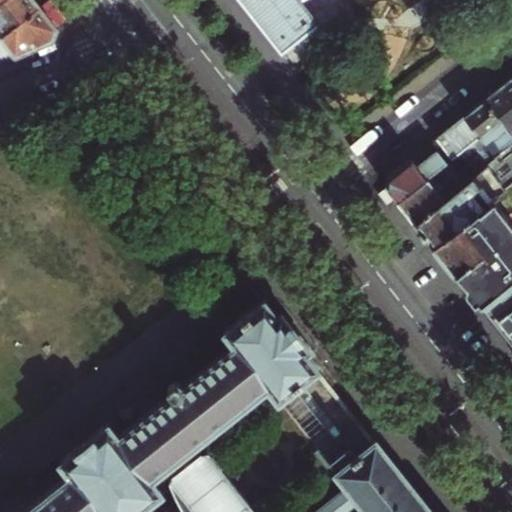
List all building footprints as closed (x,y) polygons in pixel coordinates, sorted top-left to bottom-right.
[(0,41),(4,38),(43,7),(37,0),(9,0),(0,7),(0,41)] [(242,0),(284,52),(321,23),(302,0),(242,0)] [(53,20),(43,7),(4,38),(18,56),(55,40),(59,28),(53,20)] [(487,98),(511,129),(511,78),(503,85),(487,98)] [(484,135),(479,139),(484,144),(496,135),(508,151),(511,148),(511,129),(487,98),(478,105),(467,113),(484,135)] [(455,157),(471,145),(479,139),(484,135),(467,113),(452,126),(439,136),(455,157)] [(389,175),(390,184),(395,190),(402,199),(445,165),(451,160),(455,157),(439,136),(389,175)] [(488,167),(497,160),(484,144),(479,139),(471,145),(480,156),(488,167)] [(488,167),(418,220),(424,226),(436,241),(438,244),(498,198),(511,187),(511,148),(508,151),(497,160),(488,167)] [(445,165),(402,199),(409,209),(418,220),(488,167),(480,156),(460,172),(454,176),(445,165)] [(454,176),(460,172),(451,160),(445,165),(454,176)] [(511,215),(498,198),(438,244),(447,255),(460,272),(511,231),(511,215)] [(511,231),(460,272),(468,283),(476,293),(511,263),(511,231)] [(511,263),(476,293),(484,303),(511,280),(511,263)] [(511,280),(484,303),(511,338),(511,280)] [(132,511),(138,508),(157,493),(146,480),(262,388),(273,401),(312,373),(320,367),(308,351),(312,347),(278,304),(273,308),(262,293),(216,329),(227,343),(184,376),(178,368),(172,368),(167,372),(166,378),(172,385),(119,427),(108,414),(54,456),(65,470),(10,511),(132,511)] [(366,441),(312,373),(273,401),(327,471),(366,441)] [(431,511),(372,437),(366,441),(327,471),(338,485),(352,503),(358,511),(441,511),(439,511),(431,511)] [(248,511),(201,452),(197,456),(195,454),(166,478),(168,481),(164,484),(165,491),(168,497),(171,503),(174,508),(176,511),(248,511)] [(352,503),(338,485),(335,488),(303,511),(340,511),(349,506),(352,503)]
